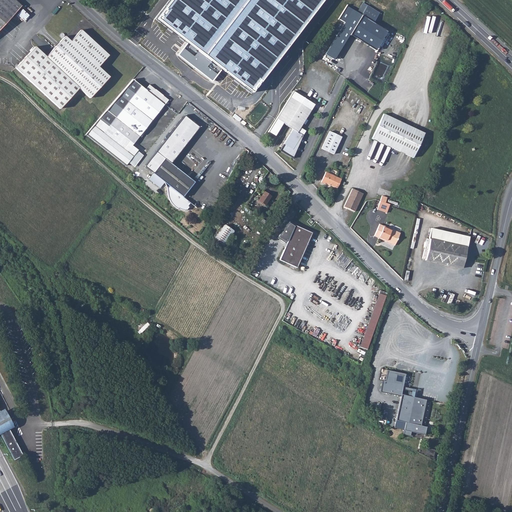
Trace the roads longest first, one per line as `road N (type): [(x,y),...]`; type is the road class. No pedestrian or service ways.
road 1 (track): [(206,467),(282,301),(193,243),(0,78)]
road 2 (unclassified): [(480,334),(425,312),(255,147)]
road 3 (unclassified): [(278,511),(206,467),(100,428),(15,420)]
road 4 (track): [(208,462),(168,399),(184,345),(154,311),(193,243)]
road 5 (unclassified): [(255,147),(75,0)]
road 6 (secondary): [(439,511),(480,334)]
road 7 (secondary): [(480,334),(511,196)]
